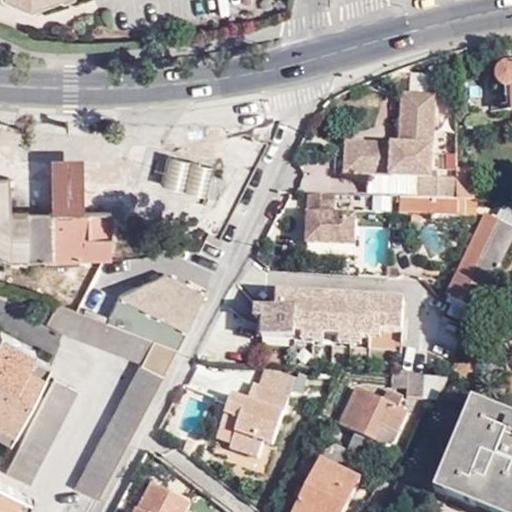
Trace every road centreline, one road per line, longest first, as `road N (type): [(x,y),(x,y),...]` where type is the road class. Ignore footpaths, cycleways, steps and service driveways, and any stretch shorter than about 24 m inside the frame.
road 1 (residential): [(306,60),(284,150),(100,511)]
road 2 (secondary): [(306,60),(156,87),(0,84)]
road 3 (secondary): [(511,10),(306,60)]
road 4 (unknown): [(138,437),(235,511)]
